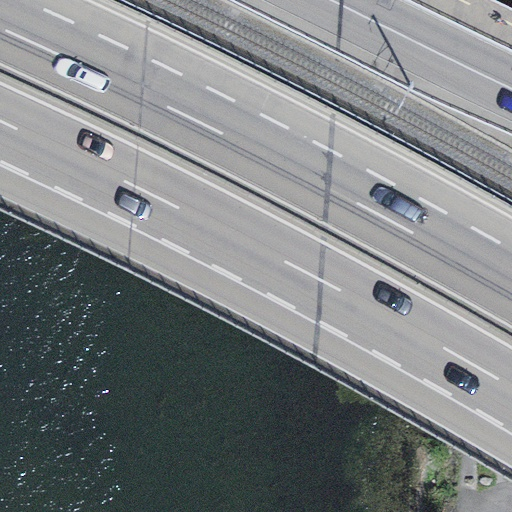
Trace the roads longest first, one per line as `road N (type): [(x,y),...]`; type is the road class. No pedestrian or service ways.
road 1 (motorway): [(511,287),(275,159),(0,27)]
road 2 (motorway): [(239,237),(442,411),(511,453)]
road 3 (motorway): [(239,237),(511,388)]
road 4 (motorway): [(0,120),(239,237)]
road 5 (secondary): [(511,89),(330,0)]
